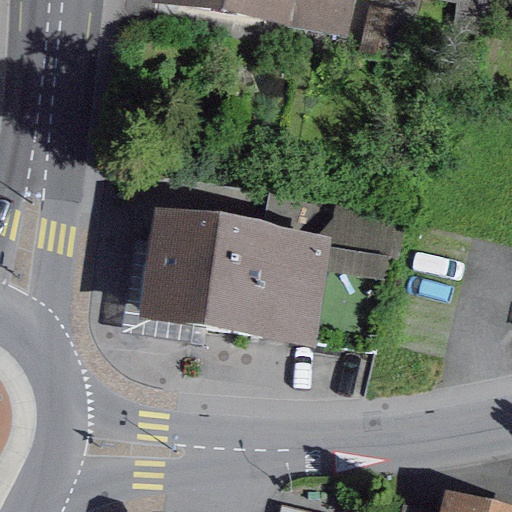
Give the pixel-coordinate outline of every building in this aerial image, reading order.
[(165,0),(162,25),(357,52),(364,0),(165,0)] [(409,0),(478,10),(479,0),(409,0)] [(420,23),(369,16),(362,64),(413,72),(420,23)] [(346,252),(170,227),(156,330),(331,355),(346,252)] [(506,511),(453,502),(450,511),(506,511)]
